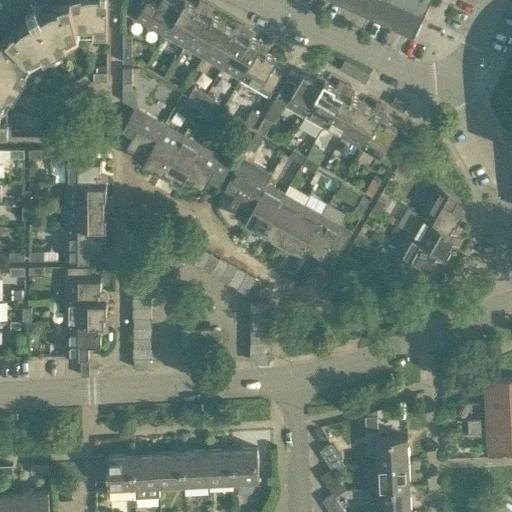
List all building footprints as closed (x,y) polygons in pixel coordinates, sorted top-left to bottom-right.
[(0,135),(12,135),(12,121),(8,121),(7,108),(16,93),(20,96),(31,75),(27,73),(34,62),(46,55),(49,59),(71,46),(69,42),(80,35),(93,35),(93,40),(107,40),(106,0),(66,0),(55,3),(55,5),(42,13),(34,0),(32,0),(29,2),(30,3),(29,3),(37,16),(20,27),(18,25),(0,43),(0,135)] [(165,34),(184,0),(178,0),(178,1),(176,0),(159,0),(157,3),(152,0),(145,0),(135,18),(165,34)] [(200,6),(188,0),(184,0),(165,34),(184,45),(207,4),(203,1),(200,6)] [(337,0),(413,35),(422,16),(429,0),(337,0)] [(207,4),(184,45),(202,56),(223,20),(209,12),(212,6),(207,4)] [(237,28),(223,20),(202,56),(221,67),(245,25),(240,23),(237,28)] [(245,25),(221,67),(240,77),(260,41),(246,33),(249,28),(245,25)] [(123,47),(132,47),(132,32),(123,32),(123,47)] [(265,44),(260,41),(240,77),(269,94),(281,74),(271,68),(277,57),(262,49),(265,44)] [(123,61),(132,61),(132,47),(123,47),(123,61)] [(344,59),(340,67),(352,74),(356,66),(344,59)] [(132,87),(131,66),(123,66),(123,87),(132,87)] [(369,74),(356,66),(352,74),(365,81),(369,74)] [(107,79),(107,71),(93,71),(93,79),(107,79)] [(274,97),(304,114),(325,78),(320,76),(317,81),(303,72),(297,83),(286,77),(274,97)] [(86,73),(75,79),(79,86),(90,80),(86,73)] [(339,86),(325,78),(304,114),(323,125),(347,84),(342,81),(339,86)] [(68,93),(79,86),(75,79),(64,86),(68,93)] [(323,125),(341,136),(362,100),(348,91),(351,86),(347,84),(323,125)] [(194,85),(189,93),(202,100),(206,92),(194,85)] [(58,92),(52,102),(59,107),(66,96),(58,92)] [(219,99),(206,92),(202,100),(215,107),(219,99)] [(185,100),(198,107),(202,100),(189,93),(185,100)] [(395,95),(390,103),(403,110),(407,102),(395,95)] [(215,107),(202,100),(198,107),(211,114),(215,107)] [(377,108),(362,100),(341,136),(360,146),(381,110),(381,111),(384,105),(379,103),(377,108)] [(53,117),(59,107),(52,102),(46,113),(53,117)] [(139,156),(143,159),(164,123),(134,106),(123,126),(133,132),(127,143),(142,151),(139,156)] [(251,108),(244,120),(251,125),(259,112),(251,108)] [(386,113),(381,111),(381,110),(360,146),(390,163),(402,143),(391,137),(397,127),(383,118),(386,113)] [(264,116),(257,128),(264,132),(271,120),(264,116)] [(52,134),(52,121),(44,121),(44,134),(52,134)] [(183,133),(164,123),(143,159),(157,167),(154,172),(159,175),(183,133)] [(242,142),(249,129),(242,125),(234,138),(242,142)] [(167,172),(181,180),(201,144),(183,133),(159,175),(164,177),(167,172)] [(254,133),(248,145),(255,149),(262,137),(254,133)] [(231,161),(201,144),(181,180),(185,183),(188,178),(203,186),(209,176),(219,182),(219,181),(231,161)] [(9,155),(23,156),(23,147),(9,147),(9,155)] [(43,147),(29,147),(29,156),(43,156),(43,147)] [(65,148),(65,182),(106,182),(106,176),(100,176),(100,159),(88,159),(88,147),(65,148)] [(293,147),(293,148),(289,155),(302,162),(306,154),(293,147)] [(240,215),(245,217),(266,181),(272,171),(242,154),(224,185),(235,191),(229,201),(243,209),(240,215)] [(314,169),(318,162),(319,161),(306,154),(302,162),(314,169)] [(411,168),(399,161),(395,168),(407,175),(411,168)] [(372,177),(365,190),(372,194),(379,182),(372,177)] [(284,192),(266,181),(245,217),(259,225),(256,231),(261,233),(284,192)] [(106,198),(106,182),(65,182),(65,203),(112,203),(112,198),(106,198)] [(352,189),(341,183),(335,194),(346,200),(352,189)] [(437,183),(420,213),(456,234),(457,233),(459,229),(454,226),(462,211),(452,205),(458,195),(437,183)] [(22,203),(31,203),(31,188),(22,188),(22,203)] [(303,203),(284,192),(261,233),(265,236),(268,231),(282,239),(303,203)] [(362,211),(369,199),(362,194),(355,207),(362,211)] [(378,196),(371,209),(378,213),(386,200),(378,196)] [(22,217),(24,217),(31,217),(31,203),(22,203),(22,217)] [(112,203),(65,203),(65,225),(107,225),(106,208),(112,208),(112,203)] [(135,207),(143,220),(150,216),(143,203),(135,207)] [(301,249),(322,213),(303,203),(282,239),(296,247),(293,252),(298,255),(301,250),(301,249)] [(137,224),(143,220),(135,207),(129,211),(137,224)] [(352,230),(322,213),(301,249),(301,250),(306,252),(309,247),(323,255),(329,245),(340,251),(352,230)] [(462,236),(457,233),(456,234),(420,213),(409,231),(446,252),(454,238),(459,241),(462,236)] [(89,259),(89,258),(89,247),(101,247),(101,230),(107,230),(107,225),(65,225),(65,259),(89,259)] [(371,238),(358,231),(354,238),(367,245),(371,238)] [(443,257),(446,252),(409,231),(392,261),(413,273),(419,263),(429,269),(438,254),(443,257)] [(194,261),(202,245),(198,243),(185,251),(189,258),(194,261)] [(24,258),(24,250),(10,250),(9,259),(24,258)] [(44,250),(29,250),(29,258),(44,258),(44,250)] [(24,265),(10,265),(10,273),(24,273),(24,265)] [(44,265),(29,265),(29,273),(44,274),(44,265)] [(65,265),(65,299),(107,299),(107,294),(101,294),(101,277),(89,277),(89,265),(65,265)] [(133,286),(151,286),(151,280),(147,272),(133,280),(133,286)] [(260,278),(255,275),(246,291),(251,293),(259,293),(260,278)] [(12,288),(12,297),(22,297),(22,288),(12,288)] [(107,315),(107,299),(65,299),(65,321),(107,321),(113,321),(113,315),(107,315)] [(31,305),(24,306),(22,306),(23,320),(31,320),(31,305)] [(107,326),(107,321),(65,321),(65,355),(89,355),(89,343),(101,343),(101,326),(107,326)] [(89,359),(80,359),(80,373),(89,373),(89,359)] [(511,375),(484,377),(485,402),(511,400),(511,375)] [(479,386),(478,378),(465,378),(466,387),(479,386)] [(511,400),(485,402),(486,426),(511,424),(511,400)] [(467,418),(467,426),(480,426),(480,417),(467,418)] [(511,424),(486,426),(487,450),(511,449),(511,424)] [(481,434),(480,426),(467,426),(468,435),(481,434)] [(374,436),(375,461),(409,460),(407,434),(374,436)] [(319,449),(331,467),(334,470),(344,463),(330,442),(319,449)] [(231,447),(232,479),(258,478),(256,445),(231,447)] [(208,480),(232,479),(231,447),(207,448),(208,480)] [(184,481),(208,480),(207,448),(182,449),(184,481)] [(159,483),(184,481),(182,449),(157,450),(159,483)] [(134,484),(159,483),(157,450),(133,451),(134,484)] [(135,497),(134,484),(133,451),(107,453),(109,498),(135,497)] [(410,484),(409,460),(375,461),(377,485),(410,484)] [(47,461),(30,462),(31,472),(47,471),(47,461)] [(0,463),(0,473),(13,473),(13,463),(0,463)] [(345,488),(334,470),(331,467),(320,473),(332,492),(335,495),(345,488)] [(377,485),(378,510),(411,509),(410,484),(377,485)] [(49,511),(48,488),(22,489),(23,511),(49,511)] [(0,511),(23,511),(22,489),(0,490),(0,511)] [(322,498),(330,511),(346,511),(335,495),(332,492),(322,498)]
